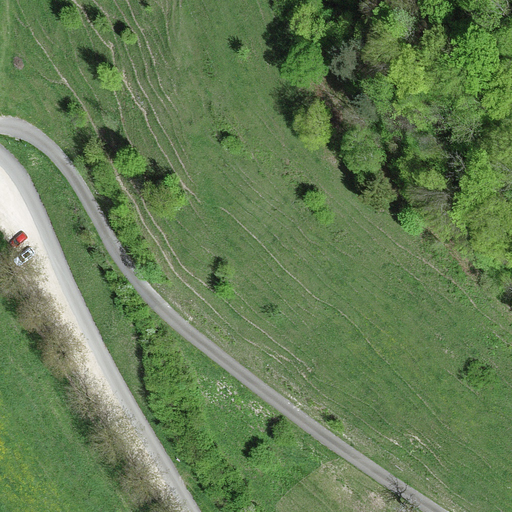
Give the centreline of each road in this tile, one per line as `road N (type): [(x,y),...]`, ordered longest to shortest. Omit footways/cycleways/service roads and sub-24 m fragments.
road 1 (unclassified): [(434,511),(163,310),(55,154),(17,126),(0,125)]
road 2 (residential): [(191,511),(0,162)]
